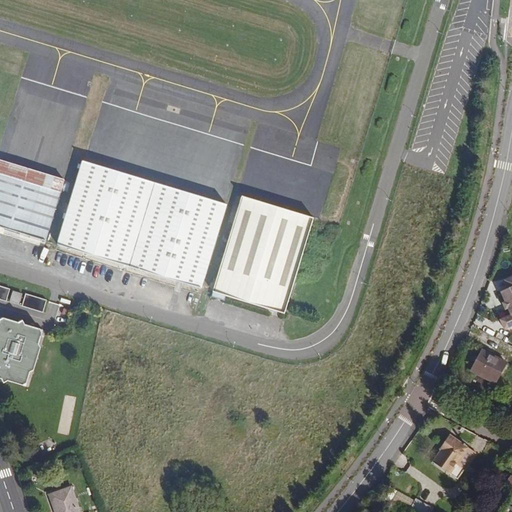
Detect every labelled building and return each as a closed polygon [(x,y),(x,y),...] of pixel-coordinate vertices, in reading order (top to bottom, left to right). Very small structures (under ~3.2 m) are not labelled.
[(63,177),(0,158),(0,227),(44,241),(63,177)] [(83,159),(57,245),(202,289),(229,203),(83,159)] [(319,218),(244,196),(214,293),(289,316),(319,218)] [(14,274),(6,272),(4,281),(12,283),(14,274)] [(39,280),(19,275),(16,287),(36,293),(39,280)] [(26,327),(33,325),(37,312),(0,299),(0,356),(17,361),(26,327)] [(35,327),(33,325),(26,327),(17,361),(0,356),(0,362),(19,369),(23,354),(28,352),(35,327)] [(471,371),(495,383),(506,363),(482,350),(471,371)] [(450,435),(440,449),(442,450),(433,462),(458,479),(464,470),(456,464),(468,448),(450,435)] [(476,453),(468,448),(456,464),(464,470),(476,453)] [(65,471),(43,478),(53,507),(74,500),(65,471)] [(511,496),(511,477),(502,489),(511,496)]
